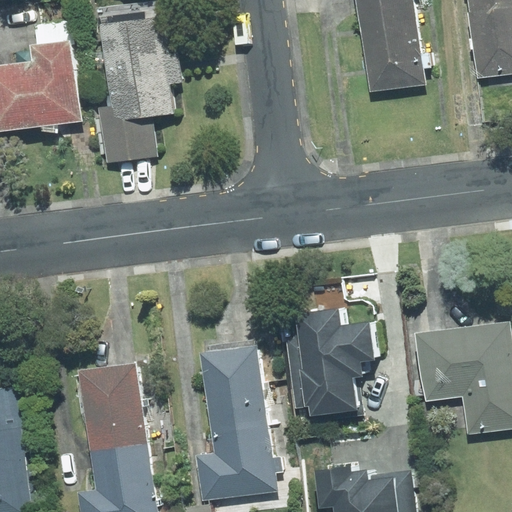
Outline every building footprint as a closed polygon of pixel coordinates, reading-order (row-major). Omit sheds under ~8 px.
[(412,0),(356,0),(361,29),(415,21),(412,0)] [(511,0),(466,0),(468,12),(511,7),(511,0)] [(152,116),(175,113),(171,85),(182,83),(178,53),(164,55),(157,6),(99,14),(112,106),(115,122),(152,116)] [(511,7),(468,12),(476,79),(511,74),(511,7)] [(415,21),(361,29),(370,92),(425,84),(415,21)] [(0,65),(0,130),(40,126),(41,131),(58,133),(58,124),(81,121),(70,40),(30,45),(32,61),(0,65)] [(115,122),(112,106),(99,108),(107,163),(158,156),(152,116),(115,122)] [(290,338),(298,420),(368,413),(364,374),(372,373),(370,360),(384,358),(380,321),(359,324),(357,307),(293,314),(296,337),(290,338)] [(511,322),(423,331),(430,400),(467,397),(471,434),(511,430),(511,322)] [(205,453),(210,500),(283,492),(267,342),(209,348),(220,451),(205,453)] [(164,511),(142,359),(85,368),(104,489),(86,491),(89,511),(164,511)] [(0,511),(44,511),(25,385),(0,388),(0,511)] [(376,467),(324,473),(327,511),(425,511),(421,470),(377,475),(376,467)]
